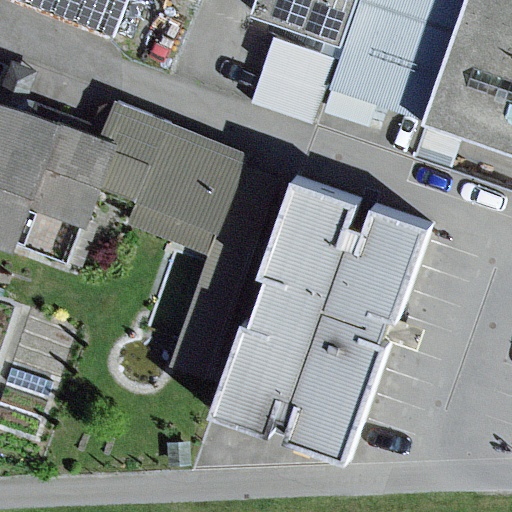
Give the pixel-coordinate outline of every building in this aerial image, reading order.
[(140,0),(26,0),(126,38),(140,0)] [(273,0),(267,19),(356,49),(372,0),(273,0)] [(484,0),(372,0),(356,49),(343,91),(441,126),(484,0)] [(511,0),(484,0),(441,126),(511,150),(511,0)] [(342,59),(279,39),(259,104),(321,124),(342,59)] [(109,140),(0,98),(0,237),(85,270),(117,187),(131,148),(109,140)] [(258,154),(123,103),(109,140),(131,148),(117,187),(150,199),(139,227),(219,257),(254,167),(258,154)] [(288,179),(254,167),(219,257),(179,369),(214,382),(288,179)] [(367,203),(304,180),(270,275),(278,278),(262,323),(253,320),(219,414),(276,434),(284,414),(306,422),(299,440),(356,460),(439,228),(386,209),(377,233),(359,227),(367,203)] [(195,444),(173,444),(173,469),(195,468),(195,444)]
